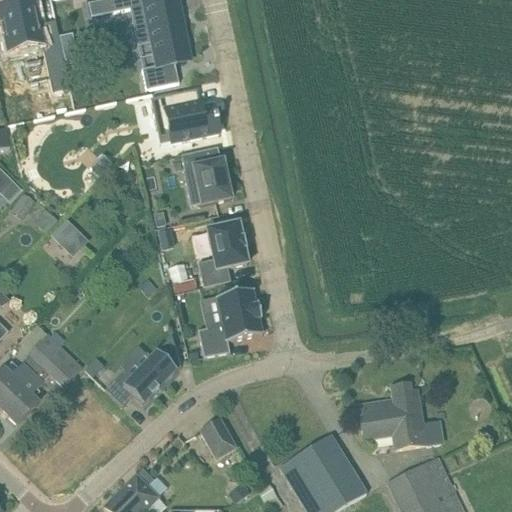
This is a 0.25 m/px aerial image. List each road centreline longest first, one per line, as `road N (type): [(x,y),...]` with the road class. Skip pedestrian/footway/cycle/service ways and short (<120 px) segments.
road 1 (residential): [(292,364),(213,0)]
road 2 (residential): [(76,511),(173,410),(236,374),(292,364)]
road 3 (residential): [(292,364),(472,336),(511,321)]
